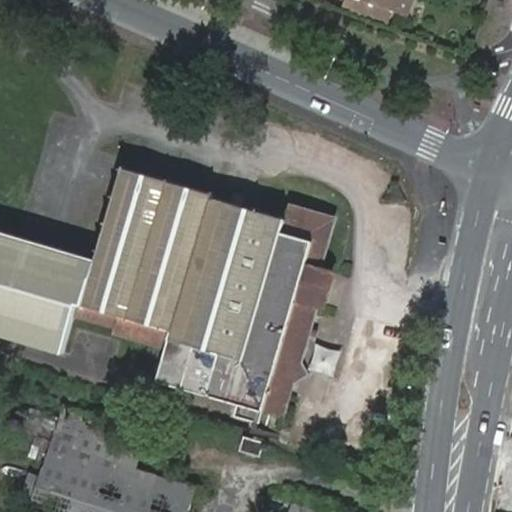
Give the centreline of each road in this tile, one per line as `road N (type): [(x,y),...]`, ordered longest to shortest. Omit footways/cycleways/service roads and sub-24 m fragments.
road 1 (residential): [(104,0),(490,168)]
road 2 (primary): [(490,168),(445,374),(430,511)]
road 3 (unknown): [(431,496),(284,468),(254,472),(215,511)]
road 4 (primary): [(467,511),(511,292)]
